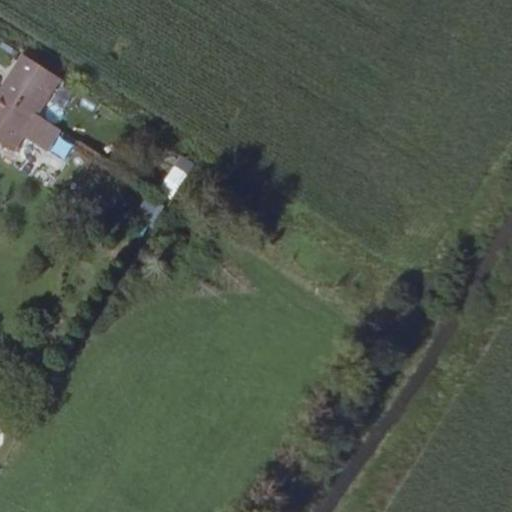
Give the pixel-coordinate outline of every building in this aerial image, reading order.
[(64,81),(29,59),(6,94),(42,117),(64,81)] [(0,145),(17,156),(42,117),(6,94),(0,103),(0,145)] [(161,190),(175,198),(188,174),(175,166),(161,190)] [(87,200),(96,185),(68,167),(59,181),(87,200)] [(149,197),(127,230),(143,240),(165,207),(149,197)]
